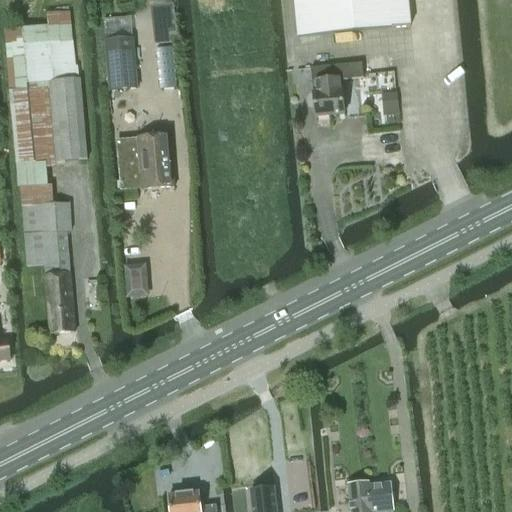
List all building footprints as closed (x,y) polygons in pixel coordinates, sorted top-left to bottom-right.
[(407,0),(294,0),(298,39),(410,28),(407,0)] [(28,188),(32,188),(38,267),(57,266),(57,277),(56,277),(60,335),(86,333),(78,233),(82,233),(80,205),(64,206),(63,186),(58,186),(57,169),(67,168),(66,164),(97,161),(92,81),(90,81),(88,67),(87,67),(81,12),(80,12),(79,7),(56,9),(58,26),(15,31),(28,188)] [(138,91),(133,39),(104,42),(109,94),(138,91)] [(362,64),(310,69),(312,81),(312,84),(313,95),(315,118),(344,115),(342,91),(340,91),(339,82),(346,81),(363,79),(362,64)] [(139,156),(134,157),(136,175),(141,175),(142,192),(174,189),(169,137),(138,140),(139,156)] [(0,268),(15,267),(14,250),(12,250),(12,245),(0,246),(0,268)] [(0,359),(23,358),(21,339),(9,340),(7,313),(0,314),(0,359)] [(368,485),(347,487),(349,511),(392,511),(389,485),(368,488),(368,485)] [(251,511),(276,511),(274,488),(250,491),(251,511)] [(199,495),(169,498),(170,511),(216,511),(216,507),(201,509),(199,495)]
